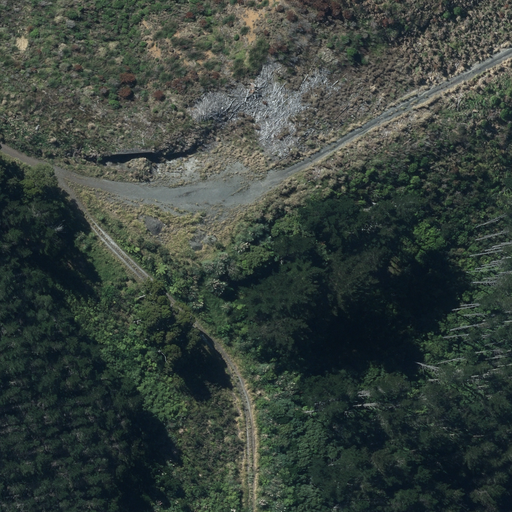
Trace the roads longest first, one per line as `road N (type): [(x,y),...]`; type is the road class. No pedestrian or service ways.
road 1 (track): [(57,175),(225,198),(511,60)]
road 2 (track): [(249,511),(253,434),(238,380),(208,333),(57,175),(0,137)]
